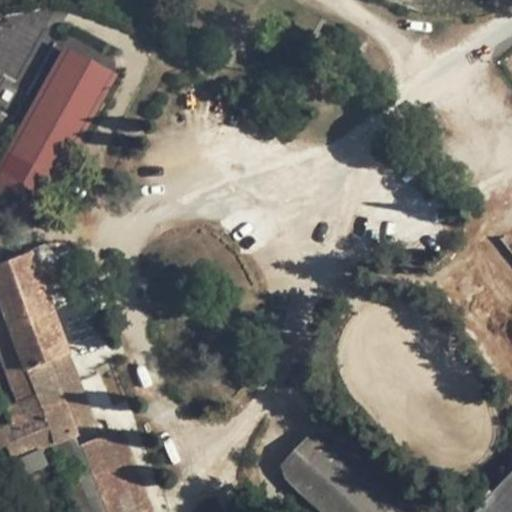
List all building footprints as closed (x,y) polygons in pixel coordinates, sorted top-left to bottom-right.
[(63,47),(0,163),(0,187),(44,206),(117,74),(63,47)] [(431,285),(511,395),(511,253),(494,234),(431,285)] [(29,252),(0,262),(0,364),(10,392),(29,414),(32,418),(75,500),(81,511),(154,511),(141,476),(121,428),(100,436),(70,356),(40,277),(29,252)] [(29,414),(0,427),(0,481),(51,468),(32,418),(29,414)] [(285,482),(290,487),(317,511),(409,511),(407,509),(339,444),(332,447),(313,433),(293,452),(281,468),(285,482)] [(511,511),(511,464),(466,511),(511,511)]
